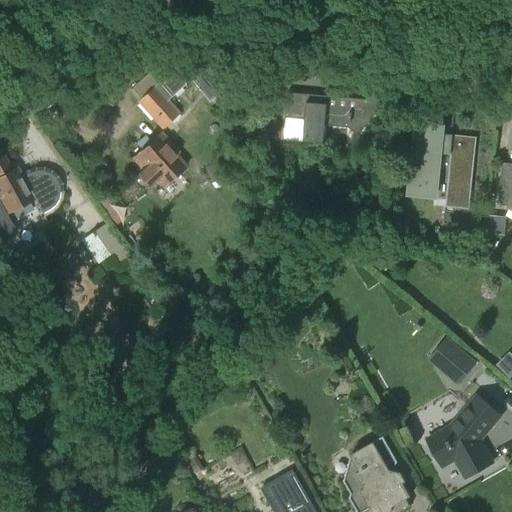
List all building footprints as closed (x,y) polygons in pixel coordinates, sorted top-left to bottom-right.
[(200,76),(191,83),(198,90),(206,83),(200,76)] [(180,114),(156,87),(139,102),(163,130),(180,114)] [(359,137),(387,101),(300,94),(288,93),(286,117),(305,119),(304,141),(325,143),(326,126),(348,128),(359,137)] [(440,134),(441,126),(417,123),(410,197),(434,199),(439,153),(451,154),(452,135),(440,134)] [(284,140),(285,126),(261,124),(260,138),(284,140)] [(146,141),(139,147),(142,150),(131,160),(142,172),(137,177),(147,188),(155,181),(162,189),(185,168),(175,157),(178,154),(160,135),(149,145),(146,141)] [(0,234),(12,227),(5,214),(7,213),(33,199),(41,213),(46,211),(51,207),(53,205),(56,202),(58,198),(58,194),(59,189),(58,184),(55,180),(53,177),(50,174),(46,172),(42,171),(38,171),(33,171),(28,173),(21,177),(16,167),(9,171),(2,157),(0,158),(0,234)] [(511,211),(511,163),(503,163),(499,205),(508,206),(507,208),(511,211)] [(503,217),(489,216),(488,229),(502,231),(503,217)] [(81,238),(95,262),(112,252),(99,228),(81,238)] [(380,274),(387,259),(365,255),(363,259),(380,274)] [(427,360),(458,386),(478,363),(447,337),(427,360)] [(511,353),(508,350),(496,364),(511,377),(511,375),(511,353)] [(479,442),(501,416),(478,398),(452,429),(428,443),(442,466),(457,458),(468,479),(492,465),(479,442)] [(394,470),(397,465),(398,464),(384,438),(351,457),(344,482),(352,496),(349,498),(357,511),(364,511),(370,509),(372,511),(415,511),(408,499),(411,497),(404,484),(407,482),(401,472),(394,470)] [(314,511),(298,483),(292,472),(262,489),(268,500),(274,511),(314,511)]
